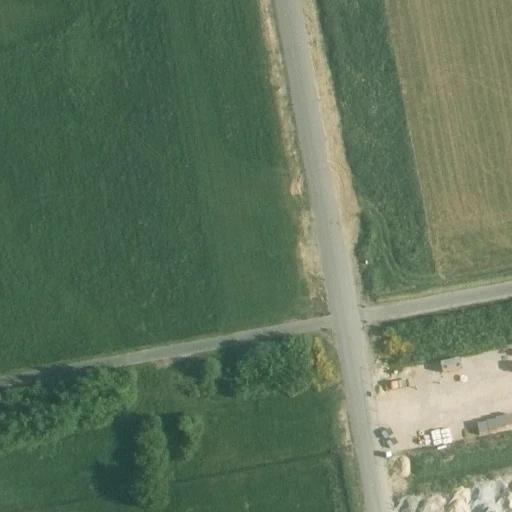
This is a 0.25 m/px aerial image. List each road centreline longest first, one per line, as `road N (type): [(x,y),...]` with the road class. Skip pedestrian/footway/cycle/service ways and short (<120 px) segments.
road 1 (unclassified): [(348,321),(0,387)]
road 2 (residential): [(348,321),(287,0)]
road 3 (residential): [(381,511),(348,321)]
